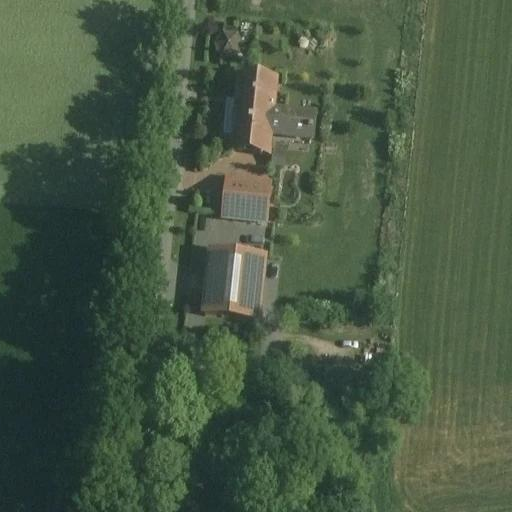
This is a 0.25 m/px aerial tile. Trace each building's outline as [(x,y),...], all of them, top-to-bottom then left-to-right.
[(246,54),(238,30),(216,37),(224,61),(246,54)] [(277,85),(240,81),(233,151),(268,155),(270,137),(313,142),(315,117),(273,113),(277,85)] [(268,187),(228,183),(224,220),(264,224),(268,187)] [(259,260),(211,255),(211,257),(212,257),(206,317),(205,317),(205,319),(207,319),(207,318),(252,323),(252,324),(254,324),(261,260),(259,260)] [(302,390),(324,391),(325,369),(303,368),(302,390)] [(325,395),(362,397),(364,375),(327,372),(325,395)]
